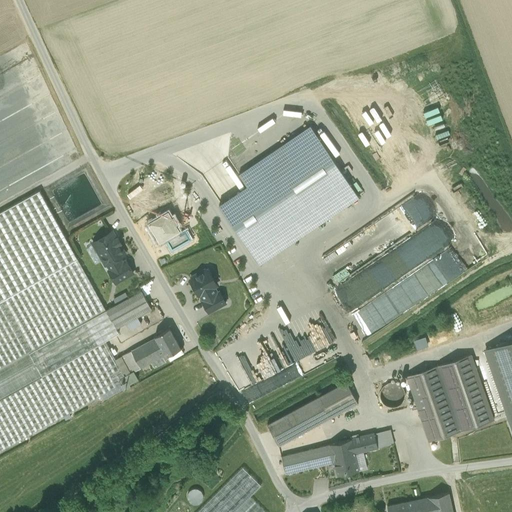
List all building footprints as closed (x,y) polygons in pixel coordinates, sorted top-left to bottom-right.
[(260,261),(354,198),(309,133),(245,176),(253,189),(224,208),(260,261)] [(39,191),(0,212),(0,302),(77,259),(39,191)] [(399,206),(326,253),(327,278),(322,282),(336,281),(343,277),(342,262),(336,257),(349,256),(350,257),(353,253),(360,253),(360,250),(373,260),(369,264),(370,270),(350,282),(356,287),(365,286),(371,296),(415,267),(421,272),(421,273),(427,273),(424,270),(419,263),(452,242),(441,226),(432,218),(417,228),(407,212),(399,206)] [(107,233),(104,235),(103,238),(93,244),(99,253),(101,252),(111,270),(122,263),(119,257),(125,254),(119,244),(121,243),(118,238),(116,239),(112,233),(110,234),(107,233)] [(77,259),(0,302),(0,451),(101,396),(128,381),(115,359),(105,341),(119,333),(116,328),(106,310),(77,259)] [(111,270),(109,271),(116,283),(133,272),(126,261),(122,263),(111,270)] [(208,269),(207,270),(205,268),(200,271),(200,274),(190,279),(199,295),(200,294),(203,300),(218,292),(214,286),(217,285),(208,269)] [(384,323),(449,282),(441,269),(434,273),(433,272),(419,281),(417,277),(382,299),(386,306),(377,312),(384,323)] [(142,291),(106,310),(116,328),(152,308),(142,291)] [(203,300),(202,301),(209,312),(226,302),(220,291),(218,292),(203,300)] [(125,292),(113,298),(116,303),(127,296),(125,292)] [(345,319),(229,380),(250,412),(360,351),(363,349),(345,319)] [(169,328),(155,336),(165,354),(166,356),(167,356),(181,348),(169,328)] [(156,337),(131,350),(140,367),(141,368),(165,354),(156,337)] [(511,345),(487,354),(511,424),(511,345)] [(181,348),(167,356),(170,361),(184,353),(181,348)] [(131,350),(115,359),(128,381),(101,396),(103,400),(123,389),(122,387),(138,379),(134,371),(140,367),(131,350)] [(165,354),(141,368),(144,375),(170,361),(167,356),(166,356),(165,354)] [(470,354),(437,365),(460,431),(493,420),(470,354)] [(437,365),(406,376),(429,442),(460,431),(437,365)] [(394,408),(407,392),(391,379),(378,395),(394,408)] [(347,381),(321,395),(332,416),(358,402),(347,381)] [(332,416),(321,395),(268,425),(279,445),(332,416)] [(390,430),(374,433),(378,448),(394,444),(390,430)] [(366,436),(330,444),(334,460),(355,455),(354,453),(378,448),(374,433),(373,434),(373,432),(365,434),(366,436)] [(330,444),(281,456),(286,474),(334,462),(334,460),(330,444)] [(355,455),(334,460),(334,462),(338,476),(359,471),(356,458),(355,455)] [(356,458),(359,471),(371,468),(368,455),(356,458)] [(243,467),(197,511),(237,511),(251,498),(250,497),(261,486),(243,467)] [(453,511),(449,492),(428,497),(431,511),(453,511)] [(431,511),(428,497),(404,502),(406,511),(431,511)] [(264,511),(251,498),(237,511),(264,511)] [(406,511),(404,502),(387,505),(388,511),(406,511)]
